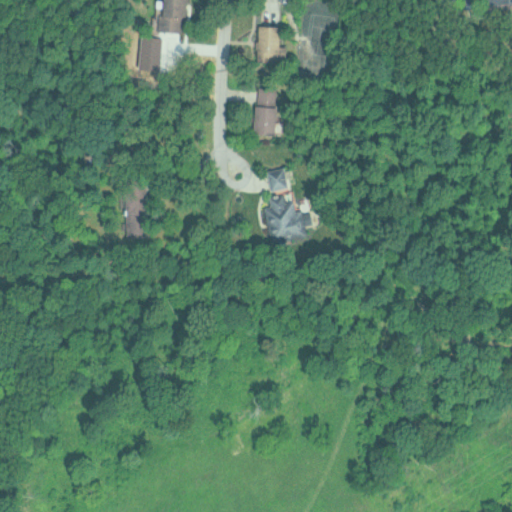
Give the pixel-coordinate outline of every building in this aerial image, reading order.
[(186,0),(163,0),(163,30),(181,30),(181,18),(186,18),(186,0)] [(260,22),(260,60),(287,60),(287,22),(260,22)] [(281,132),(281,85),(259,85),(258,132),(281,132)] [(271,189),(290,186),(287,166),(268,169),(271,189)] [(303,209),(296,209),(296,197),(267,198),(268,236),(303,236),(303,209)]
